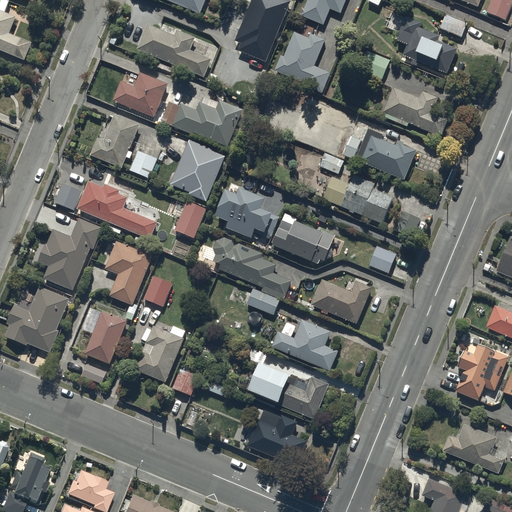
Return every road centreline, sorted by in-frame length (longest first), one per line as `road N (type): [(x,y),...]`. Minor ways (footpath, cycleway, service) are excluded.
road 1 (tertiary): [(345,511),(482,180)]
road 2 (tertiary): [(0,386),(301,511)]
road 3 (residential): [(0,243),(100,0)]
